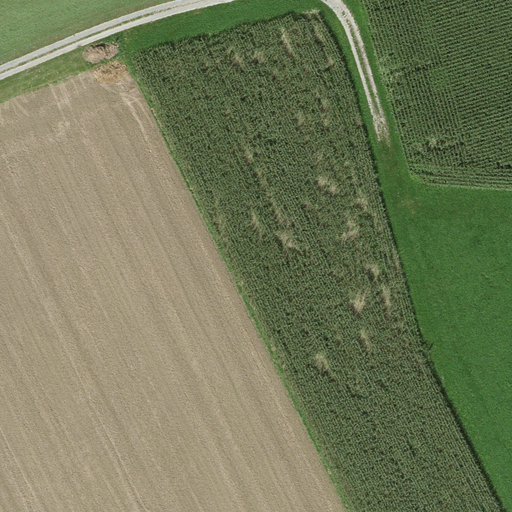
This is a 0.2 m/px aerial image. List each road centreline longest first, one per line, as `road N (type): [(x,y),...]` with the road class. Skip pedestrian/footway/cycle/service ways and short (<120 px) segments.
road 1 (track): [(207,0),(136,19),(0,75)]
road 2 (track): [(327,0),(349,24),(386,145)]
